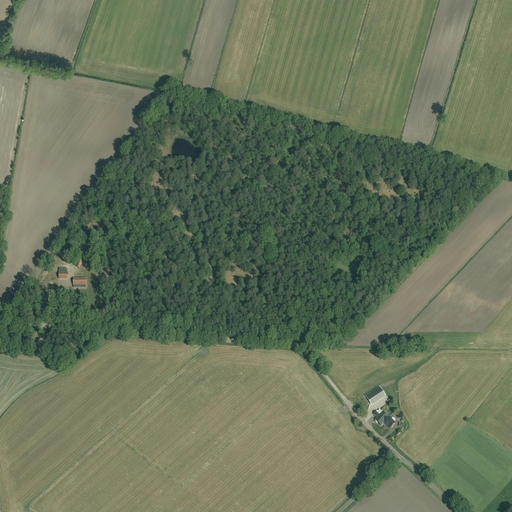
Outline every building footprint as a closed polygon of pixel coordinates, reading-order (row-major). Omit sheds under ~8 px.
[(376,373),(360,383),(366,394),(382,384),(376,373)] [(365,396),(367,398),(370,404),(385,396),(380,387),(365,396)] [(320,402),(326,408),(330,405),(324,398),(320,402)] [(345,408),(338,413),(347,425),(354,420),(345,408)] [(381,427),(384,424),(390,429),(395,424),(394,423),(395,422),(395,421),(394,419),(392,419),(390,417),(389,418),(380,409),(377,412),(374,415),(377,419),(375,421),(375,423),(377,424),(378,424),(381,427)]
